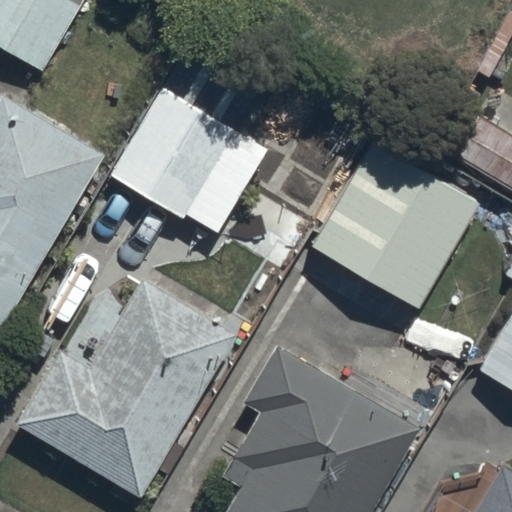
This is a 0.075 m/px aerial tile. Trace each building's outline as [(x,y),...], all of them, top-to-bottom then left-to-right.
[(0,0),(0,48),(42,74),(84,0),(0,0)] [(214,239),(262,154),(230,135),(259,85),(186,43),(107,182),(179,224),(181,220),(214,239)] [(0,329),(98,161),(0,101),(0,329)] [(511,139),(476,118),(451,160),(511,196),(511,139)] [(475,209),(368,148),(308,252),(416,313),(475,209)] [(137,504),(230,340),(107,269),(13,434),(137,504)] [(511,315),(475,377),(511,397),(511,315)] [(369,511),(414,433),(270,351),(238,408),(254,418),(218,483),(237,494),(226,511),(369,511)] [(511,511),(511,479),(498,471),(473,511),(511,511)]
